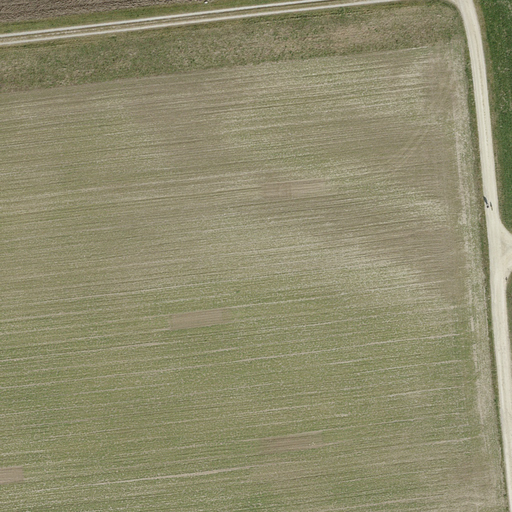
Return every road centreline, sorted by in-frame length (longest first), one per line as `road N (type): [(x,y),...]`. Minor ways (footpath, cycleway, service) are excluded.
road 1 (track): [(511,395),(482,56),(469,0)]
road 2 (track): [(0,34),(337,0)]
